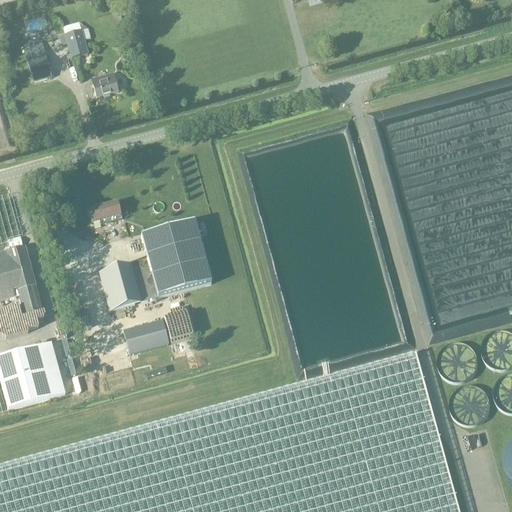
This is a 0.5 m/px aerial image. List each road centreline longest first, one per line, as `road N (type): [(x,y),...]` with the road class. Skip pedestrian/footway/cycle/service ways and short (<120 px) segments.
road 1 (unclassified): [(349,82),(442,425),(458,441),(478,511)]
road 2 (unclassified): [(0,178),(349,82)]
road 3 (unclassified): [(349,82),(511,38)]
